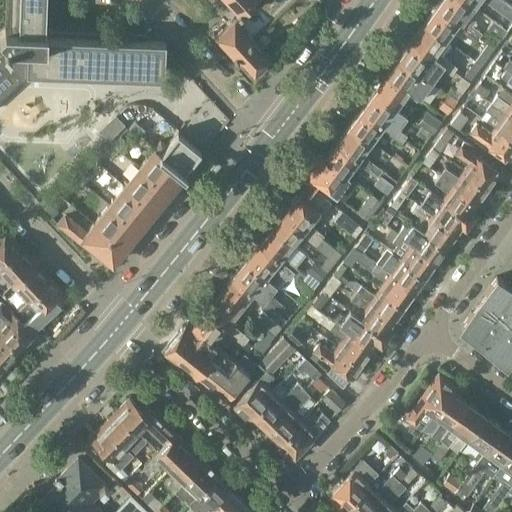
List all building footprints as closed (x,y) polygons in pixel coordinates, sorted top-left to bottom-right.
[(10,0),(9,28),(5,28),(0,32),(0,95),(10,86),(22,74),(24,75),(26,74),(27,73),(27,72),(27,70),(35,71),(164,76),(165,39),(154,39),(154,38),(149,38),(149,34),(52,31),(47,30),(47,29),(45,29),(45,0),(10,0)] [(226,0),(240,14),(241,13),(255,0),(226,0)] [(475,19),(468,14),(474,6),(466,0),(440,0),(436,6),(445,12),(447,10),(455,16),(453,18),(469,29),(472,25),(475,19)] [(511,4),(505,0),(484,0),(511,20),(511,4)] [(425,22),(450,41),(460,28),(472,37),(477,29),(472,25),(469,29),(453,18),(455,16),(447,10),(445,12),(436,6),(425,22)] [(234,18),(216,34),(215,35),(235,56),(254,39),(234,18)] [(440,55),(450,41),(425,22),(411,40),(420,47),(422,43),(430,49),(428,51),(443,63),(446,60),(440,55)] [(492,22),(486,30),(500,40),(506,32),(492,22)] [(482,33),(477,29),(472,37),(477,41),(482,33)] [(254,39),(235,56),(254,77),(273,59),(254,39)] [(411,40),(400,56),(425,75),(435,62),(446,71),(451,64),(446,60),(443,63),(428,51),(430,49),(422,43),(420,47),(411,40)] [(475,60),(482,65),(493,49),(486,44),(475,60)] [(433,80),(432,80),(425,75),(400,56),(386,75),(394,81),(396,78),(404,84),(403,86),(419,98),(419,99),(433,80)] [(502,65),(511,72),(511,59),(508,57),(502,65)] [(457,68),(451,64),(446,71),(452,75),(457,68)] [(386,75),(374,91),(400,109),(409,97),(416,102),(419,98),(403,86),(404,84),(396,78),(394,81),(386,75)] [(453,87),(461,93),(469,82),(461,77),(453,87)] [(390,123),(400,109),(374,91),(361,109),(369,114),(371,112),(379,118),(378,120),(393,131),(395,127),(390,123)] [(491,102),(511,117),(511,100),(510,104),(497,95),(491,102)] [(494,126),(511,139),(511,117),(491,102),(486,110),(491,114),(486,121),(494,126)] [(400,130),(395,127),(393,131),(378,120),(379,118),(371,112),(369,114),(361,109),(349,126),(374,144),(380,136),(383,138),(387,133),(395,138),(400,130)] [(459,112),(450,124),(459,130),(467,117),(459,112)] [(115,116),(100,130),(108,139),(123,124),(115,116)] [(144,129),(135,121),(130,127),(138,135),(144,129)] [(491,130),(478,121),(470,132),(509,159),(511,154),(511,139),(494,126),(491,130)] [(349,126),(336,143),(345,149),(346,147),(354,153),(353,155),(367,165),(370,161),(365,157),(374,144),(349,126)] [(407,135),(400,130),(395,138),(401,143),(407,135)] [(184,171),(184,170),(201,150),(178,131),(166,145),(161,140),(155,147),(184,171)] [(121,135),(113,143),(118,149),(127,141),(121,135)] [(462,145),(472,152),(475,149),(465,141),(462,145)] [(118,149),(113,143),(105,151),(111,157),(118,149)] [(320,155),(319,156),(349,177),(358,165),(370,173),(375,164),(370,161),(367,165),(353,155),(354,153),(346,147),(345,149),(336,143),(327,155),(325,159),(320,155)] [(463,168),(489,187),(500,172),(461,145),(455,153),(468,162),(463,168)] [(155,147),(140,166),(171,191),(186,172),(184,170),(184,171),(155,147)] [(320,150),(303,173),(318,185),(319,183),(343,201),(356,183),(349,177),(319,156),(320,155),(325,159),(327,155),(320,150)] [(382,169),(375,164),(370,173),(377,178),(382,169)] [(125,185),(156,210),(171,191),(140,166),(125,185)] [(440,175),(478,202),(489,187),(463,168),(458,175),(446,166),(440,175)] [(78,176),(83,182),(91,175),(86,169),(78,176)] [(446,191),(441,198),(454,207),(470,218),(476,211),(473,209),(478,202),(440,175),(434,182),(446,191)] [(83,182),(78,176),(70,184),(75,190),(83,182)] [(402,189),(408,194),(413,186),(407,182),(402,189)] [(308,183),(284,211),(292,217),(294,214),(302,220),(300,222),(316,234),(318,231),(313,226),(325,212),(324,211),(331,202),(308,183)] [(125,185),(109,203),(140,228),(156,210),(125,185)] [(399,191),(389,206),(395,210),(406,195),(399,191)] [(419,203),(457,231),(463,224),(465,226),(470,218),(454,207),(441,198),(436,205),(424,196),(419,203)] [(413,222),(447,246),(457,231),(419,203),(417,201),(411,209),(418,215),(413,222)] [(45,208),(50,214),(53,217),(58,212),(58,211),(51,203),(45,208)] [(94,222),(125,247),(140,228),(109,203),(94,222)] [(340,209),(332,219),(353,236),(361,226),(340,209)] [(386,209),(380,218),(378,221),(385,225),(393,213),(386,209)] [(292,217),(284,211),(272,226),(296,246),(304,237),(316,247),(315,247),(329,258),(330,257),(334,261),(341,252),(323,238),(324,236),(318,231),(316,234),(300,222),(302,220),(294,214),(292,217)] [(125,247),(94,222),(87,231),(66,215),(58,224),(90,250),(94,245),(114,261),(125,247)] [(397,233),(436,261),(447,246),(413,222),(408,229),(403,225),(398,232),(397,233)] [(0,266),(23,246),(2,223),(0,225),(0,266)] [(272,226),(258,244),(265,250),(267,248),(275,254),(274,255),(290,268),(294,263),(287,258),(296,246),(272,226)] [(392,228),(386,237),(391,241),(396,234),(397,233),(398,232),(392,228)] [(404,250),(399,256),(426,275),(436,261),(397,233),(396,234),(391,241),(404,250)] [(289,279),(292,276),(299,268),(294,263),(290,268),(274,255),(275,254),(267,248),(265,250),(258,244),(245,260),(269,280),(270,279),(280,287),(287,278),(289,279)] [(23,246),(0,266),(0,269),(6,276),(0,281),(0,283),(7,291),(39,262),(23,246)] [(381,266),(415,290),(426,275),(399,256),(391,251),(381,266)] [(260,291),(269,280),(245,260),(231,277),(239,284),(241,281),(249,287),(247,289),(263,301),(266,297),(260,291)] [(20,292),(29,302),(54,279),(39,262),(7,291),(3,295),(10,302),(20,292)] [(378,286),(404,305),(415,290),(381,266),(377,263),(371,271),(383,279),(378,286)] [(303,271),(299,268),(292,276),(297,279),(300,275),(303,271)] [(300,275),(297,279),(306,287),(311,291),(314,287),(303,278),(300,275)] [(342,275),(338,279),(340,281),(355,291),(360,284),(356,281),(349,280),(342,275)] [(461,325),(505,356),(511,346),(511,286),(497,276),(461,325)] [(249,287),(241,281),(239,284),(231,277),(218,292),(242,312),(253,299),(265,308),(271,301),(266,297),(263,301),(247,289),(249,287)] [(54,279),(29,302),(20,311),(29,320),(35,326),(37,328),(71,297),(54,279)] [(355,291),(394,319),(404,305),(378,286),(373,293),(360,284),(355,291)] [(362,308),(357,315),(386,336),(392,328),(389,326),(394,319),(355,291),(350,299),(362,308)] [(204,310),(212,317),(214,315),(222,321),(221,322),(235,335),(240,329),(233,324),(242,312),(218,292),(204,310)] [(269,294),(266,297),(271,301),(276,305),(273,308),(280,314),(286,307),(269,293),(269,294)] [(29,320),(25,323),(0,299),(0,328),(20,346),(23,350),(33,339),(29,336),(34,331),(37,328),(35,326),(29,320)] [(276,305),(271,301),(265,308),(270,312),(273,308),(276,305)] [(189,320),(188,321),(216,344),(226,332),(238,342),(245,333),(240,329),(235,335),(221,322),(222,321),(214,315),(212,317),(204,310),(193,324),(190,321),(189,320)] [(335,321),(373,348),(378,341),(381,343),(386,336),(357,315),(350,310),(345,317),(340,313),(335,321)] [(254,321),(264,330),(272,336),(281,326),(262,311),(254,321)] [(182,363),(226,399),(227,399),(250,371),(238,362),(216,344),(188,321),(182,329),(181,329),(168,346),(169,347),(169,351),(168,352),(179,361),(182,363)] [(338,345),(363,363),(373,348),(335,321),(329,328),(343,338),(338,345)] [(0,359),(4,363),(20,346),(0,328),(0,359)] [(249,337),(245,333),(238,342),(242,345),(249,337)] [(363,363),(338,345),(336,344),(332,350),(320,342),(314,350),(352,377),(363,363)] [(244,354),(238,362),(250,371),(256,363),(244,354)] [(266,369),(266,370),(233,403),(248,418),(252,414),(275,390),(268,384),(274,377),(270,373),(266,369)] [(415,425),(420,418),(427,423),(433,414),(451,390),(452,391),(455,387),(437,374),(406,418),(415,425)] [(252,414),(266,428),(304,388),(297,381),(282,397),(275,390),(252,414)] [(279,440),(276,444),(277,445),(304,417),(296,410),(311,394),(304,388),(266,428),(279,440)] [(469,404),(452,391),(451,390),(433,414),(441,420),(430,434),(440,440),(450,427),(456,419),(455,417),(460,410),(463,412),(469,404)] [(115,411),(146,440),(142,435),(149,428),(165,445),(166,446),(178,434),(148,405),(143,410),(129,397),(115,411)] [(486,415),(469,404),(463,412),(460,410),(455,417),(456,419),(450,427),(468,439),(486,415)] [(304,417),(277,445),(288,456),(292,452),(295,455),(325,423),(317,416),(311,410),(304,417)] [(146,440),(115,411),(102,425),(133,453),(146,440)] [(473,457),(477,460),(478,461),(491,443),(489,442),(495,434),(498,436),(504,428),(486,415),(468,439),(480,448),(473,457)] [(133,453),(102,425),(90,439),(120,467),(133,453)] [(477,460),(463,481),(458,487),(467,493),(484,469),(494,476),(511,450),(511,433),(504,428),(498,436),(495,434),(489,442),(491,443),(478,461),(477,460)] [(167,472),(192,447),(178,434),(166,446),(165,445),(142,469),(149,477),(159,466),(167,472)] [(429,454),(430,455),(438,461),(449,447),(440,440),(429,454)] [(174,493),(174,492),(205,460),(192,447),(167,472),(173,478),(166,485),(174,493)] [(511,450),(494,476),(500,481),(494,491),(502,497),(507,490),(508,491),(511,486),(511,450)] [(362,459),(351,471),(332,491),(335,494),(331,497),(344,509),(348,505),(348,506),(377,475),(378,474),(362,459)] [(150,511),(132,494),(115,511),(105,511),(93,500),(102,490),(103,491),(108,485),(104,482),(102,484),(78,460),(71,468),(66,467),(58,475),(55,479),(57,481),(69,492),(56,506),(62,511),(150,511)] [(188,505),(217,475),(211,469),(213,467),(205,460),(174,492),(188,505)] [(127,465),(118,474),(124,480),(133,470),(127,465)] [(354,511),(369,511),(385,496),(400,480),(392,473),(383,482),(377,475),(348,506),(354,511)] [(207,511),(230,488),(217,475),(188,505),(194,510),(193,511),(207,511)] [(137,494),(144,487),(134,478),(128,484),(137,494)] [(511,486),(508,491),(507,490),(502,497),(511,504),(511,503),(511,486)] [(233,511),(244,501),(230,488),(207,511),(233,511)] [(156,511),(162,505),(153,496),(147,503),(156,511)] [(369,511),(397,511),(400,510),(385,496),(369,511)] [(473,505),(467,511),(491,511),(492,511),(498,503),(489,497),(482,508),(476,502),(473,505)] [(409,501),(400,510),(397,511),(424,511),(429,507),(422,500),(415,507),(409,501)] [(255,511),(244,501),(233,511),(255,511)]
